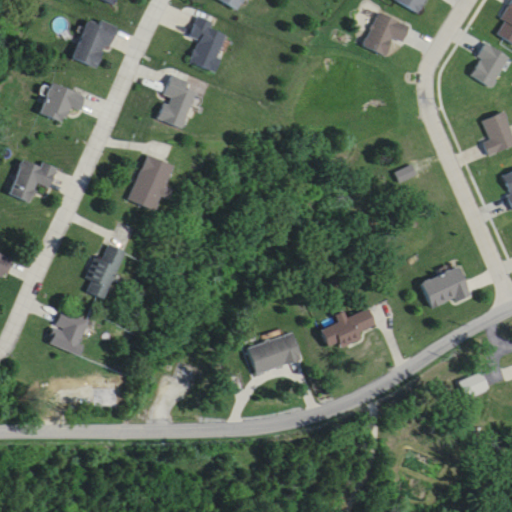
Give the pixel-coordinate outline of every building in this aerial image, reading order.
[(217,0),(240,10),(245,0),(217,0)] [(427,0),(396,0),(396,1),(422,13),(427,0)] [(511,0),(510,0),(501,19),(505,21),(497,36),(511,43),(511,0)] [(386,55),(392,39),(403,43),(410,24),(378,12),(365,47),(386,55)] [(117,27),(90,16),(74,59),(100,69),(117,27)] [(197,43),(190,63),(216,72),(229,31),(196,20),(190,40),(197,43)] [(188,89),(190,81),(172,76),(158,121),(184,129),(196,92),(188,89)] [(40,114),(64,124),(71,108),(81,112),(87,98),(53,83),(40,114)] [(511,148),(511,125),(508,113),(484,121),(490,139),(483,142),(487,156),(511,148)] [(175,167),(147,155),(129,201),(156,212),(175,167)] [(10,196),(31,203),(38,185),(51,189),(58,169),(43,163),(41,167),(23,160),(10,196)] [(86,292),(106,301),(127,251),(107,242),(86,292)] [(0,285),(11,259),(0,254),(0,285)] [(462,269),(422,282),(431,309),(470,297),(462,269)] [(360,333),(376,327),(369,310),(347,319),(344,313),(319,323),(329,347),(339,343),(341,348),(362,339),(360,333)] [(49,344),(80,355),(91,322),(61,311),(49,344)] [(302,360),(294,333),(247,348),(255,375),(302,360)] [(465,397),(489,391),(485,374),(461,381),(465,397)]
